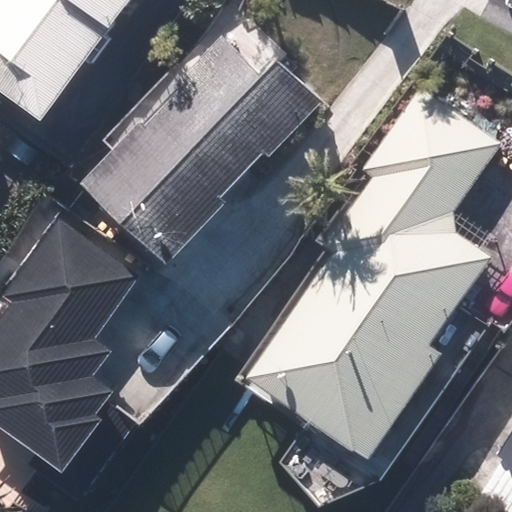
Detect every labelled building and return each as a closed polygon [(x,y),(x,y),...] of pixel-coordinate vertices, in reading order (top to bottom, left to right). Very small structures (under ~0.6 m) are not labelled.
[(2,0),(0,3),(0,79),(59,121),(143,0),(2,0)] [(96,184),(203,279),(255,220),(239,205),(243,202),(236,196),(276,153),(281,157),(330,102),(284,61),(271,76),(224,35),(182,84),(191,92),(158,130),(149,122),(96,184)] [(506,145),(422,89),(368,171),(381,178),(337,245),(346,252),(266,376),(389,456),(456,353),(443,343),(500,257),(463,234),(460,216),(506,145)] [(0,161),(16,139),(0,126),(0,161)] [(0,415),(105,491),(219,333),(196,317),(198,313),(152,280),(158,271),(71,209),(6,301),(0,308),(0,415)]
